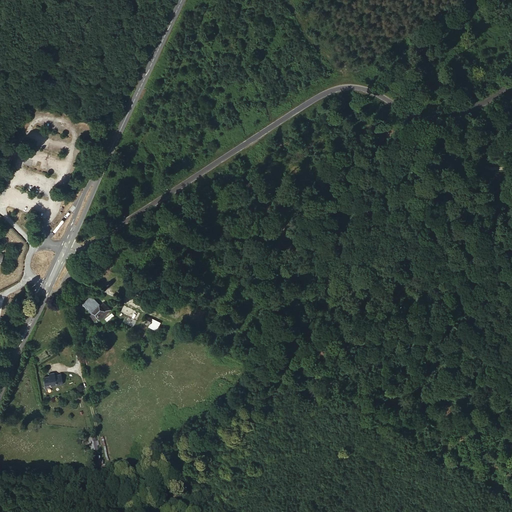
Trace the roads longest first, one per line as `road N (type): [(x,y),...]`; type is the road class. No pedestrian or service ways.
road 1 (unclassified): [(511,78),(478,106),(421,117),(370,85),(335,82),(109,231),(65,247)]
road 2 (track): [(511,490),(272,372),(278,407),(237,477),(219,490),(186,490),(161,511)]
road 3 (tertiary): [(181,0),(65,247)]
road 4 (track): [(119,511),(60,287)]
road 5 (tertiary): [(65,247),(0,395)]
